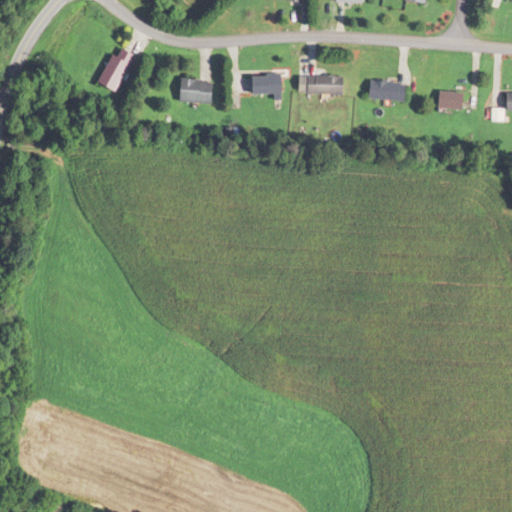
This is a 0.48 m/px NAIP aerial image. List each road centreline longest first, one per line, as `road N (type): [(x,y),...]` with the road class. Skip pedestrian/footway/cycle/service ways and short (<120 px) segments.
road 1 (residential): [(109,0),(190,39),(366,35),(511,45)]
road 2 (residential): [(0,114),(14,64),(55,0)]
